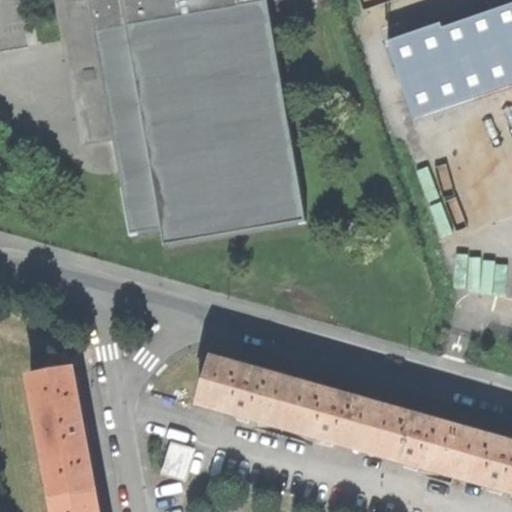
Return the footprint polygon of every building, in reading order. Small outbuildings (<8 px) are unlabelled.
[(166,246),(307,221),(270,2),(243,7),(241,0),(56,0),(63,39),(81,149),(114,143),(120,176),(131,235),(164,230),(166,246)] [(442,26),(388,45),(414,121),(511,85),(511,0),(488,0),(493,13),(443,30),(442,26)] [(511,326),(489,321),(486,332),(511,338),(511,326)] [(214,361),(201,406),(248,419),(286,429),(299,386),(214,361)] [(33,378),(55,502),(97,494),(87,440),(75,369),(33,378)] [(382,410),(299,386),(286,429),(332,443),(368,454),(382,410)] [(466,435),(382,410),(368,454),(417,468),(453,478),(466,435)] [(511,448),(466,435),(453,478),(502,492),(511,495),(511,448)] [(173,443),(165,472),(186,478),(195,449),(173,443)] [(55,502),(56,511),(100,511),(97,494),(55,502)]
